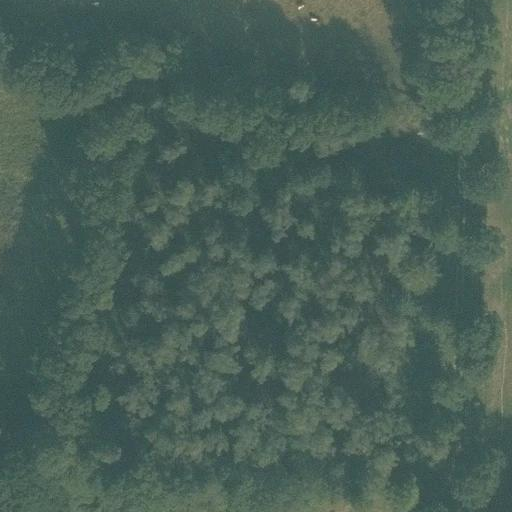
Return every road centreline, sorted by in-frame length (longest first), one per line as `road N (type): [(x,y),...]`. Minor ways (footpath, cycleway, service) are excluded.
road 1 (track): [(461,143),(0,27)]
road 2 (track): [(455,511),(461,143)]
road 3 (track): [(461,143),(463,0)]
